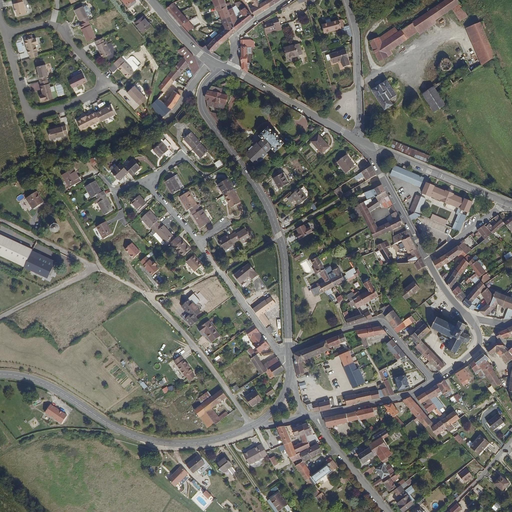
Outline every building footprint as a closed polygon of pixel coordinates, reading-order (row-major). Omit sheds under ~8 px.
[(26,13),(22,1),(21,0),(13,0),(14,3),(13,3),(17,15),(26,13)] [(257,0),(260,4),(262,9),(270,5),(268,1),(267,0),(257,0)] [(459,3),(457,0),(446,0),(429,12),(434,20),(452,9),(459,3)] [(178,1),(173,3),(187,20),(192,17),(186,10),(178,1)] [(212,52),(221,42),(235,30),(225,4),(224,1),(214,5),(216,11),(218,10),(221,19),(225,28),(212,40),(207,45),(206,46),(212,52)] [(248,10),(239,1),(234,3),(236,5),(232,8),(230,3),(225,4),(235,30),(252,16),(248,10)] [(187,20),(173,3),(166,9),(180,25),(187,20)] [(452,9),(461,21),(468,16),(459,3),(452,9)] [(92,15),(86,4),(83,6),(88,17),(92,15)] [(254,15),(262,9),(260,4),(254,7),(250,9),(254,15)] [(88,17),(83,6),(74,10),(80,21),(80,20),(82,24),(88,21),(89,20),(88,17)] [(436,23),(434,20),(429,12),(413,23),(418,31),(420,34),(436,23)] [(146,24),(148,23),(142,16),(134,23),(142,33),(149,27),(146,24)] [(201,33),(192,17),(187,20),(180,25),(198,45),(203,48),(205,46),(206,46),(207,45),(204,39),(201,33)] [(344,27),(343,21),(340,21),(339,20),(322,25),(324,33),(341,28),(344,27)] [(96,37),(88,21),(82,24),(80,25),(82,29),(81,29),(87,42),(96,37)] [(267,35),(282,29),(279,21),(264,26),(267,35)] [(391,50),(418,31),(413,23),(398,32),(382,43),(386,53),(391,50)] [(480,23),(467,29),(481,65),(494,57),(480,23)] [(398,32),(395,27),(379,38),(382,43),(398,32)] [(36,51),(34,44),(36,43),(35,38),(32,38),(32,37),(23,40),(29,58),(37,55),(35,51),(36,51)] [(111,54),(107,46),(105,41),(104,42),(102,38),(95,41),(97,45),(96,45),(98,50),(99,50),(100,52),(99,52),(102,58),(111,54)] [(386,53),(382,43),(379,38),(370,41),(379,61),(388,57),(386,53)] [(302,51),(300,43),(284,48),(287,59),(298,56),(297,53),(302,51)] [(193,55),(184,46),(179,50),(184,56),(187,60),(193,55)] [(349,59),(346,49),(330,54),(333,64),(349,59)] [(199,67),(193,55),(187,60),(188,64),(194,74),(199,67)] [(175,80),(188,64),(187,60),(184,56),(183,56),(179,62),(168,74),(175,80)] [(134,72),(124,61),(120,57),(114,63),(124,74),(127,78),(134,72)] [(452,63),(451,61),(450,60),(449,59),(448,59),(446,59),(444,59),(442,60),(441,61),(440,63),(440,64),(440,66),(441,67),(441,69),(443,70),(444,70),(445,71),(447,71),(448,70),(451,69),(452,67),(452,66),(452,64),(452,63)] [(52,71),(49,63),(35,66),(37,73),(36,73),(38,77),(39,77),(40,80),(46,79),(48,78),(47,74),(47,72),(52,71)] [(467,65),(433,87),(437,94),(471,72),(467,65)] [(86,81),(82,73),(71,78),(72,79),(68,81),(72,88),(75,86),(75,87),(86,81)] [(175,80),(168,74),(158,86),(164,92),(164,91),(175,80)] [(52,97),(48,83),(47,83),(46,79),(40,80),(39,81),(40,85),(39,85),(42,94),(39,95),(41,100),(43,99),(44,100),(52,97)] [(382,83),(377,86),(372,90),(385,110),(392,105),(390,100),(396,96),(386,81),(382,83)] [(278,85),(275,83),(273,87),(283,92),(281,84),(278,85)] [(146,97),(133,84),(126,91),(139,104),(146,97)] [(225,104),(227,96),(221,94),(222,89),(211,86),(209,90),(207,96),(206,100),(225,104)] [(433,87),(423,94),(434,112),(445,105),(437,94),(433,87)] [(175,105),(182,95),(177,92),(174,90),(168,99),(175,105)] [(163,105),(157,99),(150,105),(162,118),(169,111),(163,105)] [(168,99),(167,101),(165,104),(164,104),(163,105),(169,111),(173,108),(175,105),(168,99)] [(225,104),(206,100),(206,102),(207,106),(224,110),(225,104)] [(99,120),(115,113),(110,105),(95,112),(99,119),(99,120)] [(424,112),(420,105),(410,112),(414,119),(417,117),(424,112)] [(95,121),(99,119),(95,112),(95,111),(86,115),(85,114),(80,117),(80,118),(76,120),(80,129),(89,124),(90,124),(95,122),(95,121)] [(228,128),(225,122),(221,125),(219,121),(218,119),(218,120),(215,116),(213,118),(223,131),(228,128)] [(66,133),(63,125),(57,127),(50,129),(52,138),(62,135),(62,134),(66,133)] [(283,144),(278,137),(274,134),(268,127),(259,136),(263,140),(265,143),(268,146),(270,147),(274,152),(278,149),(283,144)] [(200,143),(199,142),(191,133),(184,139),(193,149),(200,143)] [(330,147),(319,135),(311,142),(322,153),(330,147)] [(268,153),(266,151),(267,151),(268,150),(269,149),(270,147),(268,146),(266,148),(263,145),(265,143),(263,140),(261,140),(259,142),(259,143),(258,144),(257,143),(253,147),(253,148),(251,150),(250,150),(246,154),(255,165),(260,161),(260,160),(262,158),(263,158),(268,153)] [(430,156),(392,141),(389,148),(427,163),(430,156)] [(165,153),(168,150),(161,142),(153,150),(160,157),(165,153)] [(207,152),(200,143),(193,149),(193,150),(200,158),(207,152)] [(346,173),(355,166),(346,155),(338,162),(346,173)] [(131,176),(140,167),(135,162),(133,159),(124,168),(128,172),(131,176)] [(217,168),(223,164),(220,159),(214,163),(217,168)] [(112,172),(120,164),(117,161),(110,168),(110,170),(112,172)] [(119,181),(125,175),(128,172),(124,168),(120,164),(112,172),(111,172),(119,181)] [(420,187),(424,177),(394,164),(390,174),(420,187)] [(367,181),(377,175),(373,169),(371,166),(361,172),(364,177),(367,181)] [(81,180),(79,178),(74,168),(61,175),(69,187),(81,180)] [(289,183),(283,172),(273,178),(279,188),(289,183)] [(356,180),(361,177),(363,178),(364,177),(361,172),(354,177),(356,180)] [(172,195),(179,189),(171,178),(164,184),(172,195)] [(234,189),(228,180),(219,186),(224,196),(234,190),(234,189)] [(102,192),(95,181),(85,186),(92,198),(96,195),(98,199),(104,195),(102,191),(102,192)] [(452,228),(460,231),(464,222),(473,202),(427,183),(422,193),(432,197),(444,202),(447,203),(458,208),(456,214),(458,215),(456,220),(455,223),(452,228)] [(386,192),(382,185),(375,189),(378,196),(382,194),(386,192)] [(309,194),(303,187),(300,190),(307,199),(303,201),(307,205),(312,202),(307,195),(309,194)] [(344,194),(339,187),(334,190),(339,198),(344,194)] [(307,199),(300,190),(299,189),(291,195),(298,205),(303,201),(307,199)] [(241,202),(234,190),(224,196),(231,208),(241,202)] [(43,203),(36,192),(25,199),(32,210),(43,203)] [(197,205),(189,192),(179,197),(187,210),(189,210),(190,212),(198,208),(201,206),(199,204),(197,205)] [(367,200),(364,193),(356,196),(359,203),(367,200)] [(385,199),(382,194),(378,196),(375,197),(370,199),(372,202),(377,199),(379,202),(385,199)] [(112,210),(105,198),(106,198),(104,195),(98,199),(97,199),(99,202),(97,203),(104,215),(108,212),(112,210)] [(416,195),(410,210),(414,212),(417,205),(421,197),(416,195)] [(138,211),(145,204),(138,196),(130,202),(138,211)] [(393,205),(389,197),(385,199),(379,202),(380,205),(382,208),(387,208),(393,205)] [(422,207),(426,199),(421,197),(417,205),(422,207)] [(369,213),(377,208),(380,205),(379,202),(377,199),(372,202),(370,199),(362,203),(359,204),(358,205),(374,239),(404,224),(400,217),(399,217),(397,212),(391,215),(394,220),(378,228),(369,213)] [(414,212),(409,216),(411,220),(418,216),(420,215),(419,214),(422,207),(417,205),(414,212)] [(210,223),(202,210),(200,211),(198,208),(190,212),(200,228),(210,223)] [(159,225),(156,222),(158,220),(149,210),(141,218),(150,228),(150,227),(153,230),(159,225)] [(448,220),(433,214),(430,219),(445,225),(448,220)] [(493,234),(505,223),(498,215),(494,218),(498,223),(493,227),(488,222),(484,225),(493,234)] [(111,233),(104,222),(95,227),(102,239),(111,233)] [(298,240),(313,231),(310,226),(307,229),(304,224),(296,228),(299,233),(296,234),(298,240)] [(172,236),(163,225),(161,227),(159,225),(153,230),(155,232),(156,232),(165,242),(172,236)] [(493,234),(484,225),(478,230),(479,231),(485,239),(486,239),(493,234)] [(251,239),(245,229),(236,234),(235,233),(232,235),(236,241),(239,239),(242,244),(251,239)] [(410,237),(407,231),(393,237),(394,244),(400,242),(402,241),(410,237)] [(0,255),(24,267),(31,252),(32,250),(0,235),(0,255)] [(234,245),(233,243),(236,241),(232,235),(229,237),(228,235),(218,241),(224,250),(234,245)] [(190,249),(183,242),(181,240),(177,236),(170,243),(173,247),(174,247),(182,256),(190,249)] [(417,250),(410,237),(402,241),(409,254),(411,253),(417,250)] [(464,257),(471,250),(468,247),(468,248),(464,244),(466,243),(464,241),(463,240),(457,245),(458,246),(451,251),(453,255),(452,256),(454,258),(458,255),(461,259),(464,257)] [(401,247),(401,246),(402,245),(400,242),(394,244),(392,245),(396,251),(399,250),(399,249),(401,247)] [(140,252),(132,243),(124,249),(133,259),(140,252)] [(394,260),(388,251),(383,243),(378,245),(380,251),(388,263),(395,262),(394,260)] [(416,263),(421,258),(417,250),(411,253),(412,256),(409,258),(409,261),(409,264),(416,263)] [(453,255),(451,251),(445,254),(450,261),(454,258),(452,256),(453,255)] [(46,278),(53,262),(31,252),(24,267),(46,278)] [(444,265),(450,261),(445,254),(439,258),(444,265)] [(201,264),(197,259),(193,255),(186,261),(195,271),(201,264)] [(472,259),(468,255),(464,259),(469,264),(472,259)] [(144,265),(143,266),(152,276),(159,270),(150,259),(149,260),(145,256),(140,261),(144,265)] [(444,265),(439,258),(433,262),(437,270),(444,265)] [(464,270),(469,264),(464,259),(459,265),(464,270)] [(486,273),(477,261),(475,262),(472,259),(469,264),(476,274),(470,278),(471,280),(476,284),(480,280),(479,278),(486,273)] [(479,259),(477,261),(486,273),(488,271),(479,259)] [(330,279),(320,261),(315,264),(325,282),(330,279)] [(257,276),(254,272),(254,271),(248,264),(233,276),(239,283),(249,276),(252,280),(257,276)] [(461,275),(464,270),(459,265),(456,270),(461,275)] [(345,280),(338,268),(333,271),(336,276),(330,279),(334,286),(345,280)] [(457,280),(461,275),(456,270),(452,275),(457,280)] [(483,283),(490,278),(487,273),(483,275),(481,281),(483,283)] [(451,289),(457,280),(452,275),(446,284),(447,285),(450,287),(451,289)] [(334,286),(330,279),(325,282),(319,285),(320,286),(323,292),(334,286)] [(478,296),(486,288),(484,284),(483,283),(481,281),(473,291),(478,296)] [(406,300),(420,289),(415,282),(400,294),(405,300),(406,300)] [(456,297),(462,292),(461,290),(462,289),(459,286),(452,292),(456,297)] [(320,293),(317,287),(311,289),(314,296),(320,293)] [(379,295),(373,287),(368,290),(368,291),(366,292),(370,301),(374,298),(379,295)] [(489,305),(494,297),(488,288),(482,295),(488,303),(489,305)] [(478,296),(473,291),(470,295),(475,299),(477,298),(478,296)] [(356,298),(354,294),(352,292),(346,296),(350,302),(353,300),(356,298)] [(357,308),(370,301),(366,292),(361,296),(356,298),(353,300),(355,304),(357,308)] [(461,302),(465,297),(462,292),(456,297),(461,302)] [(511,297),(509,297),(505,295),(496,292),(494,297),(489,305),(488,303),(480,312),(485,316),(492,311),(497,304),(508,308),(506,313),(504,319),(510,318),(511,314),(511,297)] [(474,301),(475,299),(470,295),(466,299),(471,304),(472,302),(474,301)] [(253,308),(265,326),(270,323),(263,313),(271,308),(271,307),(276,304),(271,297),(265,301),(265,300),(253,308)] [(473,310),(476,306),(473,305),(471,304),(466,299),(462,303),(469,308),(473,310)] [(202,312),(193,302),(191,304),(188,300),(180,307),(186,314),(184,316),(187,319),(185,320),(190,327),(199,320),(196,317),(202,312)] [(400,320),(393,310),(389,313),(385,317),(394,329),(402,323),(400,320)] [(368,320),(363,314),(361,315),(359,312),(354,313),(355,317),(357,324),(368,321),(368,320)] [(415,321),(413,317),(417,314),(416,312),(412,315),(410,317),(408,318),(412,322),(415,321)] [(403,322),(406,320),(408,318),(410,317),(408,315),(404,318),(400,320),(402,323),(403,322)] [(357,324),(355,317),(350,319),(346,320),(348,326),(354,325),(357,324)] [(470,339),(470,337),(469,336),(468,335),(467,335),(467,334),(466,333),(467,331),(466,329),(465,329),(467,325),(460,321),(456,327),(437,318),(431,328),(441,333),(439,338),(442,339),(441,341),(445,344),(446,341),(450,343),(447,348),(446,347),(446,348),(446,349),(446,350),(447,350),(448,349),(455,353),(455,354),(455,355),(458,354),(459,352),(457,351),(462,342),(465,343),(466,343),(468,343),(469,342),(470,340),(470,339)] [(220,337),(208,321),(198,329),(202,334),(205,332),(212,343),(220,337)] [(406,327),(403,322),(402,323),(394,329),(397,333),(406,327)] [(421,340),(431,331),(425,323),(414,333),(421,340)] [(251,338),(259,332),(257,328),(254,324),(245,331),(251,338)] [(387,334),(381,326),(355,331),(359,338),(366,337),(377,335),(387,334)] [(503,339),(511,336),(507,330),(495,335),(498,339),(501,337),(503,339)] [(257,342),(263,338),(259,332),(251,338),(255,344),(257,342)] [(329,347),(346,340),(344,334),(343,333),(326,340),(329,347)] [(421,342),(421,340),(414,333),(410,337),(417,345),(421,342)] [(369,347),(366,337),(359,338),(363,345),(365,348),(369,347)] [(269,346),(263,338),(257,342),(261,348),(263,350),(266,348),(269,346)] [(406,355),(399,348),(392,339),(385,345),(398,361),(406,355)] [(322,353),(330,350),(329,347),(326,340),(294,354),(295,356),(295,358),(294,363),(297,375),(304,373),(303,369),(301,362),(310,358),(318,355),(322,353)] [(422,354),(428,349),(421,342),(417,345),(415,347),(422,354)] [(511,359),(511,356),(506,348),(507,347),(501,343),(495,343),(492,347),(496,352),(507,363),(511,360),(511,359)] [(257,355),(255,352),(251,347),(246,351),(251,357),(252,358),(256,355),(257,355)] [(335,358),(346,352),(344,349),(333,354),(335,358)] [(436,357),(428,349),(422,354),(429,362),(436,357)] [(351,356),(349,351),(339,355),(344,367),(354,363),(351,356)] [(499,379),(491,366),(487,361),(489,359),(483,354),(482,354),(470,365),(479,381),(486,377),(494,388),(501,383),(499,379)] [(263,366),(256,355),(252,358),(251,359),(261,375),(266,372),(267,371),(263,366)] [(182,356),(174,361),(185,377),(186,376),(189,381),(196,377),(192,372),(193,371),(182,356)] [(267,371),(280,362),(277,357),(263,366),(267,371)] [(445,367),(436,357),(429,362),(439,372),(445,367)] [(284,370),(285,369),(280,362),(267,371),(266,372),(271,379),(284,370)] [(365,384),(359,369),(357,370),(354,363),(344,367),(342,367),(352,389),(365,384)] [(470,378),(468,376),(464,368),(458,372),(455,374),(461,383),(467,380),(470,378)] [(410,388),(406,376),(395,379),(398,391),(410,388)] [(394,395),(388,380),(387,380),(386,378),(383,379),(386,387),(390,396),(394,395)] [(450,390),(447,385),(444,381),(438,385),(441,390),(444,395),(450,390)] [(172,385),(163,390),(165,394),(174,389),(172,385)] [(441,390),(438,385),(433,388),(437,393),(441,390)] [(390,396),(386,387),(381,390),(378,390),(379,398),(390,396)] [(437,393),(433,388),(425,393),(429,398),(437,393)] [(219,403),(227,398),(221,390),(217,393),(212,397),(202,404),(194,410),(200,417),(206,412),(212,408),(217,405),(219,403)] [(379,398),(378,390),(370,392),(371,400),(379,398)] [(261,400),(255,391),(245,398),(251,407),(261,400)] [(202,404),(212,397),(210,394),(208,392),(199,399),(202,404)] [(371,400),(370,392),(356,395),(356,394),(345,397),(346,406),(357,403),(371,400)] [(431,401),(429,398),(425,393),(416,398),(421,404),(426,400),(429,403),(431,401)] [(448,415),(439,403),(437,400),(440,398),(437,393),(429,398),(431,401),(433,404),(436,407),(438,409),(445,418),(448,415)] [(462,399),(458,393),(454,396),(457,402),(462,399)] [(41,402),(38,396),(30,400),(33,406),(36,404),(41,402)] [(416,404),(410,397),(403,400),(410,409),(416,404)] [(331,409),(330,400),(312,405),(313,409),(314,412),(320,410),(320,411),(331,409)] [(426,410),(433,404),(431,401),(429,403),(424,408),(426,410)] [(67,415),(58,409),(50,404),(46,409),(44,413),(61,423),(67,415)] [(396,409),(392,404),(384,406),(388,411),(389,412),(394,417),(396,416),(399,413),(396,409)] [(423,412),(416,404),(410,409),(416,417),(423,412)] [(435,409),(436,407),(433,404),(426,410),(428,413),(435,409)] [(465,414),(460,407),(454,411),(460,419),(465,414)] [(219,418),(212,408),(206,412),(214,423),(215,425),(221,421),(219,418)] [(375,416),(373,411),(372,408),(354,412),(360,421),(375,416)] [(460,419),(454,411),(448,415),(445,418),(450,426),(460,419)] [(214,423),(206,412),(200,417),(208,428),(214,423)] [(421,422),(427,417),(423,412),(416,417),(421,422)] [(221,421),(228,415),(227,413),(219,418),(221,421)] [(347,422),(346,414),(325,419),(327,427),(331,426),(347,422)] [(494,431),(504,423),(498,415),(488,423),(494,431)] [(402,423),(396,416),(394,417),(391,419),(401,429),(405,426),(402,423)] [(382,426),(389,421),(386,417),(381,421),(381,424),(382,426)] [(428,425),(431,423),(427,417),(421,422),(425,428),(428,425)] [(450,426),(445,418),(440,421),(447,428),(450,426)] [(447,428),(440,421),(434,426),(430,429),(436,436),(447,428)] [(308,424),(307,423),(302,425),(307,436),(313,434),(308,424)] [(310,447),(307,436),(302,425),(292,429),(290,425),(286,426),(291,440),(297,437),(300,436),(302,442),(300,443),(293,446),(296,454),(310,447)] [(296,455),(284,427),(277,428),(280,435),(281,438),(284,444),(290,458),(296,455)] [(370,436),(375,432),(373,429),(372,427),(366,430),(370,436)] [(382,437),(387,433),(384,429),(377,435),(380,438),(382,437)] [(461,444),(465,441),(458,434),(454,437),(461,444)] [(479,455),(489,444),(481,436),(471,448),(479,455)] [(381,440),(380,438),(373,442),(371,444),(377,454),(381,459),(382,461),(389,457),(392,455),(390,452),(381,440)] [(304,462),(323,452),(318,444),(299,453),(301,457),(304,462)] [(377,454),(371,444),(354,455),(349,458),(352,460),(358,456),(369,449),(374,456),(377,454)] [(250,466),(268,455),(266,452),(262,445),(244,455),(250,466)] [(363,463),(374,456),(369,449),(358,456),(363,463)] [(292,462),(301,457),(299,453),(296,455),(290,458),(292,462)] [(193,473),(205,463),(198,454),(186,464),(193,473)] [(279,464),(275,456),(273,458),(270,459),(274,466),(279,464)] [(232,466),(225,457),(215,465),(222,474),(232,466)] [(376,469),(384,464),(385,462),(390,459),(389,457),(382,461),(379,463),(370,469),(372,472),(376,469)] [(448,463),(444,457),(439,461),(443,466),(448,463)] [(319,480),(331,472),(338,467),(333,461),(327,465),(313,475),(305,480),(310,487),(319,480)] [(313,475),(303,462),(295,467),(299,472),(303,477),(305,480),(313,475)] [(390,474),(386,467),(384,464),(376,469),(381,479),(390,474)] [(395,471),(390,464),(388,466),(386,467),(390,474),(395,471)] [(176,486),(188,474),(181,466),(168,479),(176,486)] [(408,485),(427,470),(425,467),(416,473),(405,482),(408,485)] [(365,477),(372,472),(370,469),(362,474),(365,477)] [(471,477),(472,476),(467,469),(458,476),(465,484),(469,480),(468,479),(471,477)] [(383,483),(397,473),(395,471),(390,474),(381,479),(377,482),(380,485),(383,483)] [(396,487),(394,482),(398,478),(398,477),(400,475),(399,472),(397,473),(383,483),(389,491),(396,487)] [(405,482),(416,473),(415,472),(404,480),(405,482)] [(349,481),(344,476),(339,480),(343,486),(349,481)] [(502,492),(509,484),(501,477),(494,485),(502,492)] [(404,491),(402,489),(408,485),(405,482),(400,486),(393,491),(398,497),(401,501),(397,504),(403,511),(413,503),(407,496),(414,491),(414,490),(416,489),(413,484),(404,491)] [(326,498),(323,493),(321,494),(316,488),(313,490),(312,489),(311,490),(319,502),(326,498)] [(208,499),(211,496),(206,491),(203,494),(208,499)] [(287,504),(279,491),(269,498),(278,510),(287,504)]
